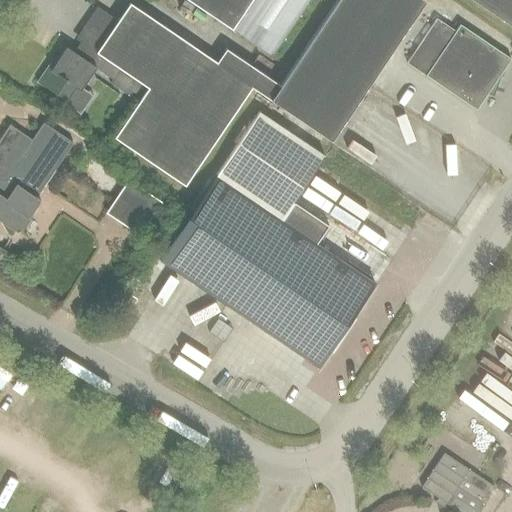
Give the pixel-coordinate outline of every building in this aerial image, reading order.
[(138,102),(117,132),(114,138),(184,186),(251,87),(330,141),(425,2),(422,0),(337,0),(280,86),(227,46),(216,62),(130,3),(118,21),(97,7),(83,27),(87,30),(104,41),(96,53),(97,53),(90,63),(95,67),(112,79),(110,82),(138,101),(138,102)] [(187,0),(231,29),(250,0),(187,0)] [(250,0),(231,29),(271,56),(309,0),(250,0)] [(511,0),(471,0),(511,27),(511,0)] [(455,31),(436,19),(406,63),(426,76),(476,110),(510,59),(460,25),(455,31)] [(90,63),(74,52),(66,47),(51,69),(48,67),(38,82),(66,101),(75,87),(80,91),(95,67),(90,63)] [(258,112),(216,176),(281,221),(224,303),(311,361),(322,343),(327,346),(371,282),(344,264),(315,244),(327,226),(293,203),(324,156),(258,112)] [(36,198),(73,143),(43,123),(32,140),(9,125),(0,138),(0,221),(1,222),(15,231),(18,233),(40,200),(36,198)] [(216,176),(159,259),(224,303),(281,221),(216,176)] [(129,182),(110,212),(144,233),(163,204),(129,182)] [(367,243),(394,248),(398,224),(372,219),(367,243)] [(15,231),(1,222),(8,235),(15,231)] [(131,287),(123,299),(132,305),(140,293),(131,287)] [(444,453),(421,487),(458,511),(476,511),(493,486),(444,453)]
